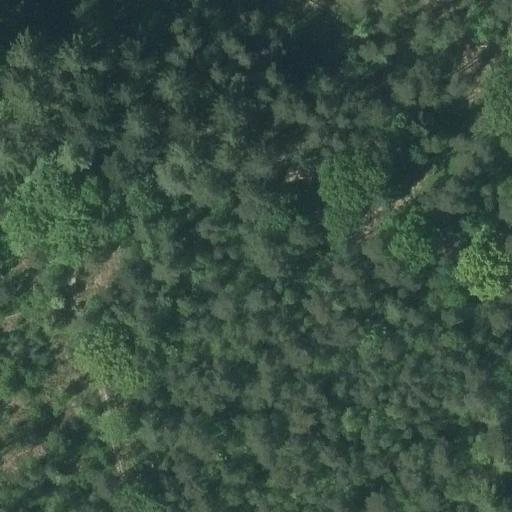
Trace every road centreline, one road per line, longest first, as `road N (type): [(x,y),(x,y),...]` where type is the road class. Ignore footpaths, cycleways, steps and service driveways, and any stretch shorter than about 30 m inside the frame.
road 1 (track): [(511,271),(320,212),(44,152)]
road 2 (track): [(44,152),(133,511)]
